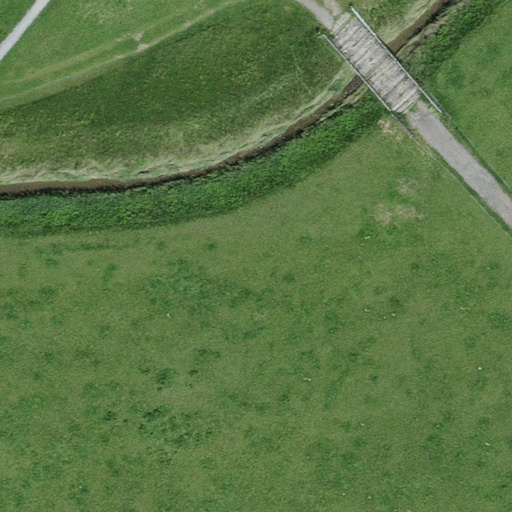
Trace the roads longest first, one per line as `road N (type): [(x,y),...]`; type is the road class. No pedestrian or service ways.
road 1 (track): [(511,230),(315,0)]
road 2 (track): [(220,0),(118,48),(0,87)]
